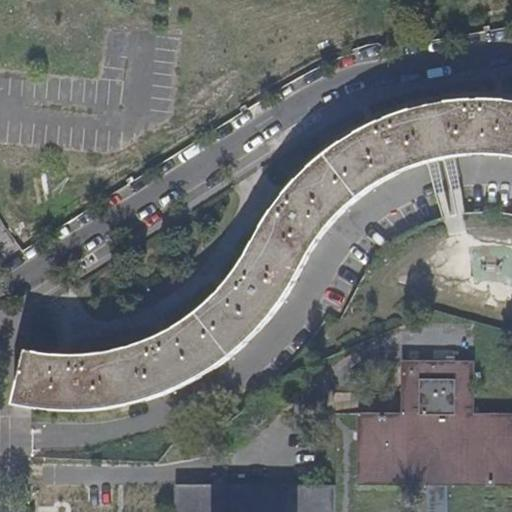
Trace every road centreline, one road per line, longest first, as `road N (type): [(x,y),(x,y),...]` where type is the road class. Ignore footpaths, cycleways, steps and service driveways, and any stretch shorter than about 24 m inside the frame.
road 1 (residential): [(511,56),(351,83),(0,292)]
road 2 (unknown): [(0,90),(132,118),(151,87),(155,12)]
